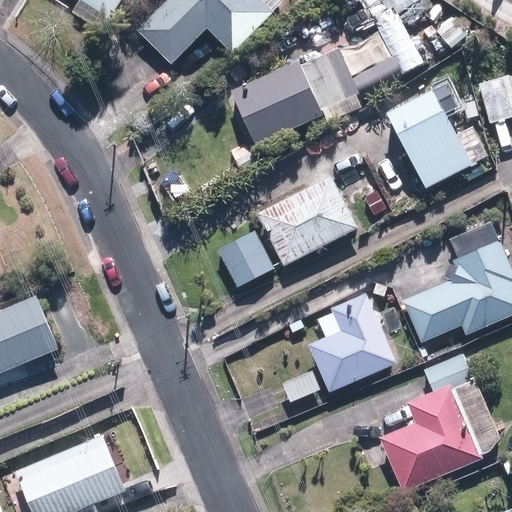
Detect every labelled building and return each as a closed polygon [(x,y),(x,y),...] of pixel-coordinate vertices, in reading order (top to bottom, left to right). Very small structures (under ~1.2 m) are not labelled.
[(101,0),(120,12),(127,0),(101,0)] [(265,0),(173,0),(146,29),(179,61),(213,26),(226,38),(238,50),(276,11),(265,0)] [(388,0),(400,16),(421,0),(388,0)] [(431,60),(410,24),(387,38),(407,73),(431,60)] [(244,86),(266,138),(330,111),(328,107),(368,90),(348,45),(309,62),(307,58),(244,86)] [(511,116),(511,75),(488,82),(499,120),(511,116)] [(482,161),(448,86),(402,106),(413,129),(436,182),(482,161)] [(337,175),(265,211),(292,263),(363,226),(337,175)] [(261,229),(227,247),(245,281),(279,263),(261,229)] [(401,302),(419,343),(460,326),(463,334),(511,313),(511,290),(510,286),(511,284),(511,282),(495,243),(448,263),(455,279),(401,302)] [(0,310),(0,370),(67,343),(46,292),(0,310)] [(306,348),(327,394),(392,365),(362,298),(329,312),(338,334),(306,348)] [(459,357),(421,372),(431,397),(469,382),(459,357)] [(379,440),(401,492),(478,461),(449,389),(431,397),(405,407),(413,426),(379,440)] [(21,468),(40,511),(77,511),(138,485),(125,457),(112,428),(21,468)]
